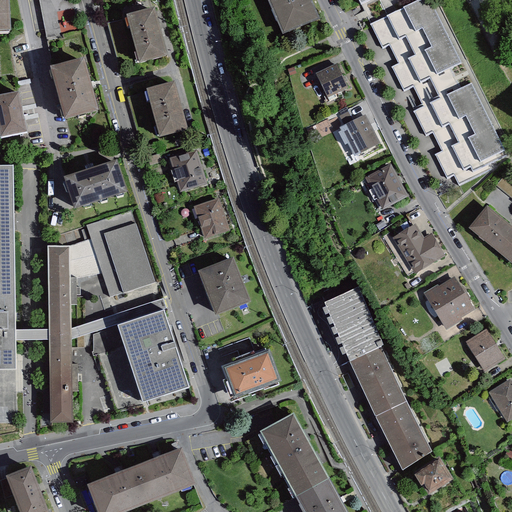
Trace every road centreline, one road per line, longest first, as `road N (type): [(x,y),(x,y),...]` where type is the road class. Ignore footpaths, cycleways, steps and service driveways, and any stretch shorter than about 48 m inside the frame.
road 1 (residential): [(47,450),(201,421),(211,404),(143,198),(92,0)]
road 2 (primary): [(195,0),(271,256),(393,511)]
road 3 (residential): [(511,336),(397,150),(327,0)]
